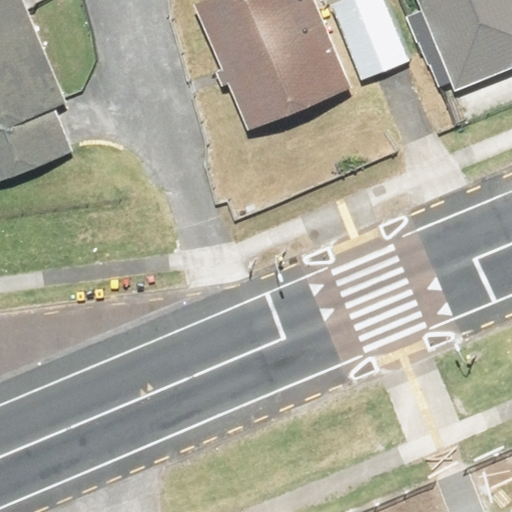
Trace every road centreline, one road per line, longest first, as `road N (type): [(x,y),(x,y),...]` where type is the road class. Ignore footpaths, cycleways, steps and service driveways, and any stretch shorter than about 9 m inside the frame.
road 1 (tertiary): [(511,229),(206,363)]
road 2 (tertiary): [(206,363),(0,444)]
road 3 (residential): [(0,359),(206,363)]
